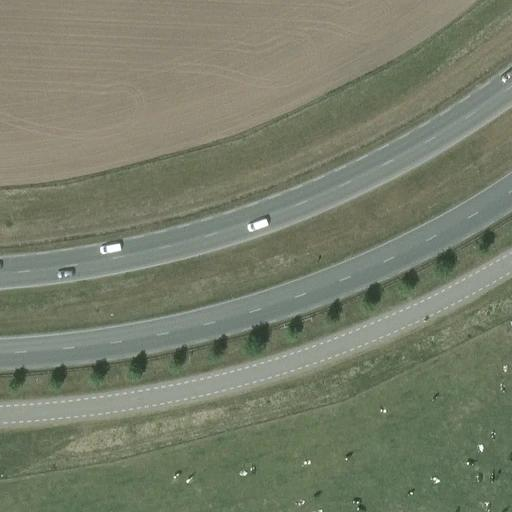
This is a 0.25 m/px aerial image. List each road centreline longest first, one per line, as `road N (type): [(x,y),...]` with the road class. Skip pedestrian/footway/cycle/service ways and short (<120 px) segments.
road 1 (primary): [(511,84),(391,161),(259,219),(141,252),(0,274)]
road 2 (primary): [(0,355),(105,344),(262,308),(397,256),(511,191)]
road 3 (unclassified): [(0,415),(132,400),(272,368),(424,309),(511,261)]
